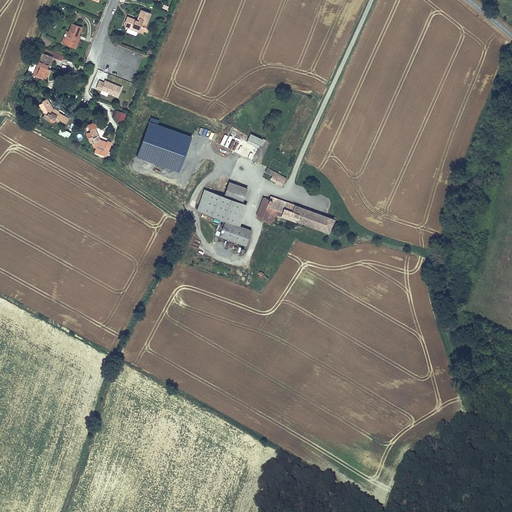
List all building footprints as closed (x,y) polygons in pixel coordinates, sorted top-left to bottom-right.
[(141,29),(141,30),(145,32),(153,12),(144,9),(140,19),(130,16),(128,20),(132,22),(131,25),(141,29)] [(126,25),(141,30),(141,29),(131,25),(132,22),(128,20),(126,25)] [(72,23),(69,31),(65,40),(72,42),(71,47),(75,48),(77,44),(76,44),(79,34),(82,27),(72,23)] [(71,47),(72,42),(65,40),(63,38),(61,43),(71,47)] [(49,70),(47,69),(52,57),(41,53),(37,65),(40,66),(37,75),(44,77),(46,78),(49,70)] [(40,66),(37,65),(33,76),(43,79),(44,77),(37,75),(40,66)] [(101,90),(109,93),(108,94),(117,97),(122,87),(105,80),(104,82),(100,80),(96,89),(101,91),(101,90)] [(48,112),(46,114),(44,113),(42,117),(49,121),(51,118),(53,120),(58,119),(66,123),(69,118),(58,112),(59,111),(54,107),(53,108),(47,98),(41,101),(48,112)] [(123,122),(126,114),(116,110),(113,117),(118,119),(118,120),(123,122)] [(90,131),(85,133),(89,142),(91,141),(93,147),(95,148),(94,152),(106,157),(112,142),(107,140),(106,141),(100,139),(95,127),(97,127),(95,121),(87,124),(89,129),(90,129),(90,131)] [(137,157),(179,172),(192,136),(150,121),(137,157)] [(68,139),(71,133),(61,128),(58,134),(68,139)] [(262,138),(250,133),(246,142),(258,147),(262,138)] [(234,150),(239,142),(232,138),(228,147),(234,150)] [(136,166),(161,175),(163,168),(138,159),(136,166)] [(273,173),(270,179),(281,186),(286,178),(278,174),(277,176),(273,173)] [(247,188),(229,181),(224,195),(242,202),(247,188)] [(224,195),(204,188),(196,210),(221,218),(225,220),(239,225),(247,203),(242,202),(224,195)] [(276,213),(296,221),(301,206),(294,203),(294,204),(270,195),(269,199),(264,212),(262,217),(261,219),(272,223),(276,213)] [(258,210),(264,212),(269,199),(263,197),(258,210)] [(335,218),(301,206),(296,221),(329,233),(335,218)] [(221,218),(215,234),(219,236),(225,220),(221,218)] [(225,220),(219,236),(246,245),(251,229),(239,225),(225,220)]
